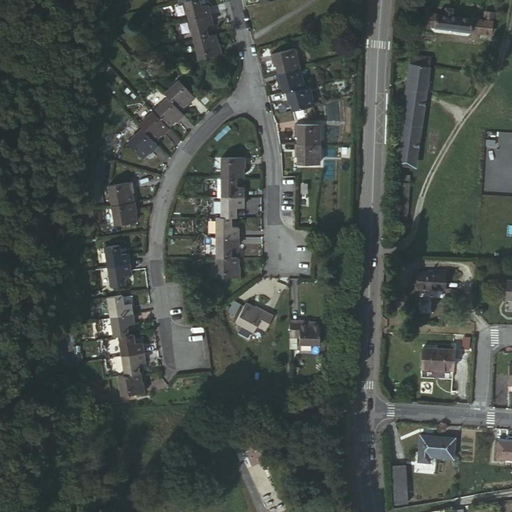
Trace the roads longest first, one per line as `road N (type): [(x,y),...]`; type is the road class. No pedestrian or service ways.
road 1 (tertiary): [(381,0),(364,407)]
road 2 (residential): [(166,353),(153,273),(159,201),(190,136),(252,90)]
road 3 (residential): [(272,256),(270,185),(252,90)]
